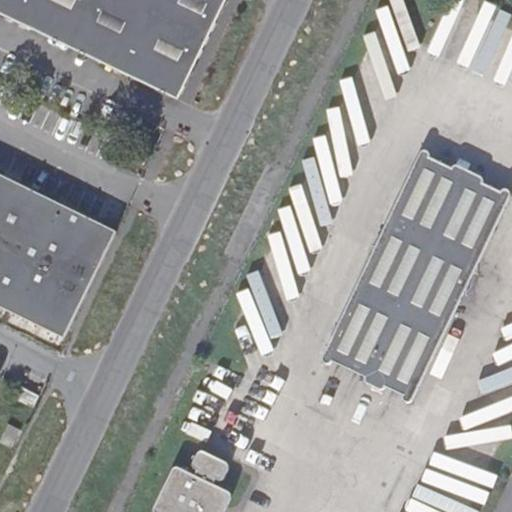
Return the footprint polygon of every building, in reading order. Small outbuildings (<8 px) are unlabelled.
[(129,77),(150,87),(153,82),(183,96),(229,0),(0,0),(0,6),(49,31),(46,37),(95,61),(99,54),(132,71),(129,77)] [(0,15),(46,37),(49,31),(0,6),(0,15)] [(95,61),(129,77),(132,71),(99,54),(95,61)] [(150,87),(180,101),(183,96),(153,82),(150,87)] [(452,168),(431,158),(432,155),(431,153),(429,151),(425,151),(423,152),(325,356),(324,358),(325,362),(328,365),(331,364),(334,362),(366,377),(368,383),(381,390),(387,388),(404,396),(405,399),(406,402),(409,403),(412,403),(415,400),(511,197),(511,191),(511,190),(508,189),(505,190),(502,192),(485,184),(484,178),(457,165),(452,168)] [(100,268),(117,232),(0,174),(0,306),(67,338),(100,268)] [(13,397),(34,407),(39,396),(19,386),(13,397)] [(219,511),(230,492),(216,485),(217,481),(221,482),(223,482),(225,481),(231,469),(230,465),(227,462),(206,452),(202,453),(200,454),(194,467),(195,470),(198,472),(196,476),(182,469),(162,511),(219,511)] [(436,511),(411,500),(405,511),(436,511)]
